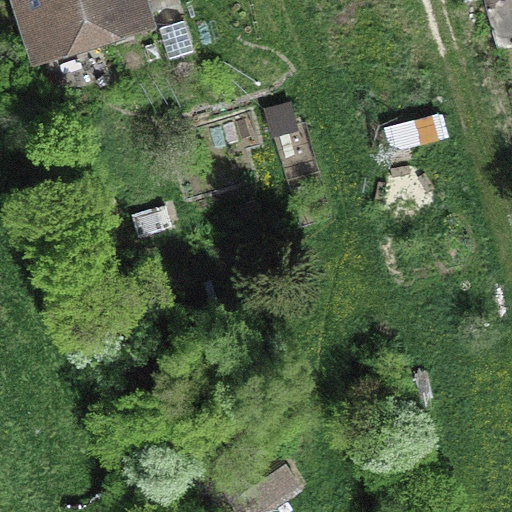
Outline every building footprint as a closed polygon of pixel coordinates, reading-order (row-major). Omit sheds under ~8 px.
[(180,5),(178,0),(8,0),(30,70),(156,32),(151,14),(180,5)] [(194,53),(184,21),(160,29),(169,60),(194,53)] [(285,107),(264,113),(269,133),(290,127),(285,107)] [(243,182),(225,123),(201,130),(219,190),(243,182)] [(288,183),(278,155),(260,161),(270,190),(288,183)] [(172,227),(166,206),(141,213),(147,234),(172,227)] [(250,508),(287,484),(268,456),(232,480),(250,508)]
